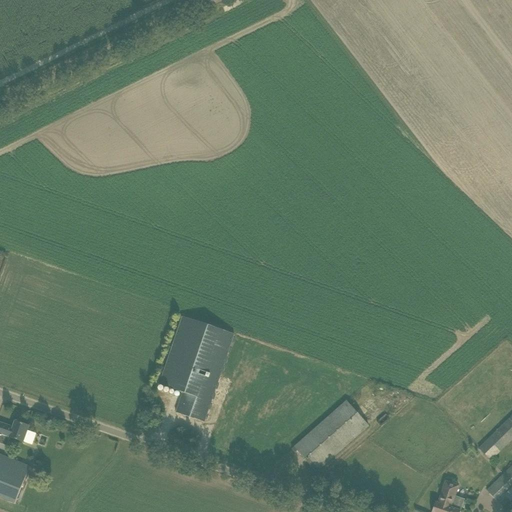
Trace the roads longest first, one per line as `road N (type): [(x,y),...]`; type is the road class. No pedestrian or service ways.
road 1 (unclassified): [(345,511),(0,391)]
road 2 (tertiary): [(0,94),(194,0)]
